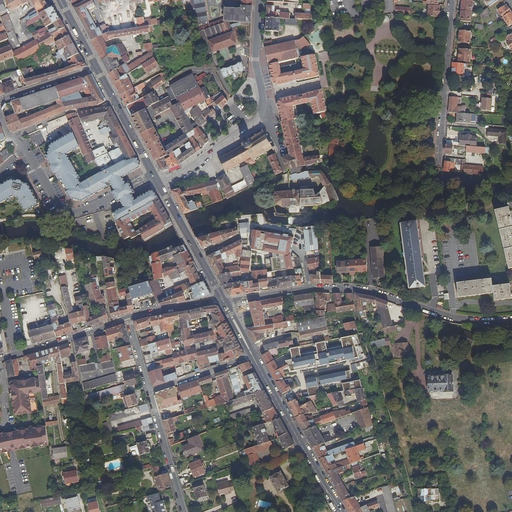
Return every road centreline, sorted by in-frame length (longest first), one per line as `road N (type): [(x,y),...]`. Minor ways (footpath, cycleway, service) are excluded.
road 1 (tertiary): [(309,288),(352,288),(467,321),(511,319)]
road 2 (residential): [(12,137),(64,211),(153,174)]
road 3 (primary): [(253,356),(341,511)]
road 4 (residential): [(451,0),(439,168)]
road 5 (tertiary): [(0,359),(129,318)]
road 6 (residential): [(149,392),(183,511)]
road 7 (residential): [(159,185),(260,114)]
road 8 (primary): [(95,67),(153,174)]
